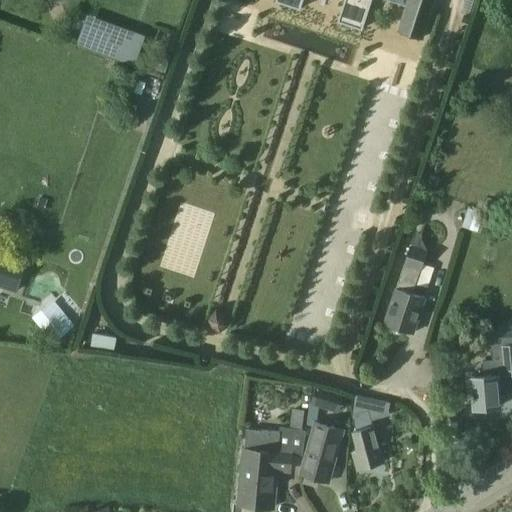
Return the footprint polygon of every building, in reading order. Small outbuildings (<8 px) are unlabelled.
[(276,0),(276,1),(300,9),(303,0),(344,0),(338,21),(362,29),(371,0),(276,0)] [(389,0),(407,6),(399,31),(422,39),(434,0),(389,0)] [(0,285),(16,291),(26,262),(0,254),(0,285)] [(413,334),(425,298),(413,294),(424,262),(407,257),(385,324),(395,327),(398,333),(403,330),(413,334)] [(56,297),(34,315),(55,342),(77,325),(56,297)] [(213,329),(230,328),(229,313),(212,313),(213,329)] [(471,377),(474,408),(501,406),(499,374),(511,372),(511,319),(490,331),(493,360),(482,361),(483,376),(471,377)] [(79,346),(108,351),(110,339),(80,334),(79,346)] [(37,356),(35,375),(49,376),(51,358),(37,356)] [(317,389),(311,406),(336,414),(342,397),(317,389)] [(290,427),(302,428),(305,410),(292,409),(290,427)] [(353,415),(357,431),(354,432),(359,451),(353,453),(358,470),(384,462),(374,426),(373,426),(369,410),(353,415)] [(316,426),(303,470),(328,478),(341,433),(316,426)] [(240,505),(273,508),(277,469),(290,470),(292,453),(245,449),(240,505)]
